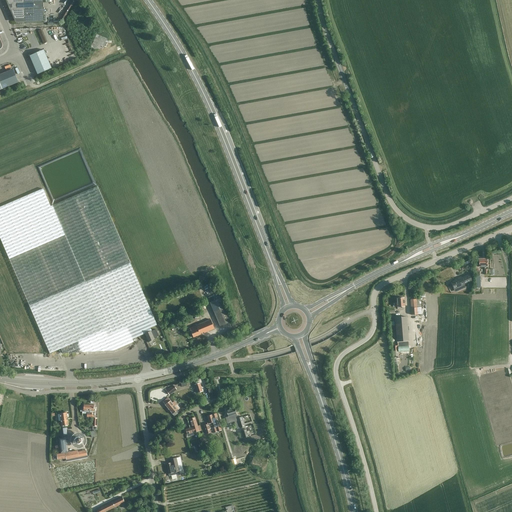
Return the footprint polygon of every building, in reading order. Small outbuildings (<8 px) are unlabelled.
[(6,0),(9,4),(12,4),(12,5),(11,5),(11,7),(12,7),(12,8),(10,8),(15,19),(24,18),(24,22),(43,21),(42,0),(6,0)] [(109,40),(96,34),(90,45),(90,46),(90,47),(95,50),(101,49),(103,49),(104,48),(108,44),(112,43),(112,42),(108,41),(109,40)] [(43,50),(29,56),(37,74),(51,68),(43,50)] [(13,69),(0,74),(0,84),(2,89),(18,82),(13,69)] [(0,206),(0,238),(8,259),(50,354),(60,349),(62,354),(114,350),(134,342),(132,339),(144,334),(148,342),(155,340),(153,337),(160,334),(97,186),(51,205),(43,188),(0,206)] [(485,273),(487,273),(487,258),(479,258),(479,267),(484,266),(485,273)] [(456,280),(451,282),(454,290),(472,282),(468,274),(461,278),(460,277),(456,279),(456,280)] [(213,311),(224,306),(220,298),(209,302),(213,311)] [(220,326),(230,321),(224,306),(213,311),(220,326)] [(397,342),(409,341),(407,317),(395,317),(397,342)] [(193,338),(214,329),(210,320),(189,328),(193,338)] [(496,444),(511,439),(511,388),(506,368),(478,376),(496,444)] [(169,395),(176,389),(173,385),(166,391),(169,395)] [(163,402),(165,404),(172,414),(173,413),(174,415),(177,413),(176,411),(178,409),(175,406),(177,404),(174,401),(172,402),(168,398),(163,402)] [(84,404),(83,410),(86,410),(86,417),(93,417),(94,405),(84,404)] [(234,408),(226,410),(229,419),(234,417),(235,420),(237,420),(239,428),(245,427),(242,417),(237,418),(234,408)] [(65,428),(64,425),(68,425),(67,412),(60,413),(62,426),(63,428),(62,428),(63,436),(64,435),(64,438),(59,438),(61,452),(68,451),(66,438),(66,435),(67,435),(66,428),(65,428)] [(210,429),(213,428),(214,431),(213,432),(213,433),(221,430),(216,413),(207,416),(209,423),(203,425),(206,434),(211,432),(210,429)] [(189,418),(192,427),(185,429),(187,434),(193,432),(201,430),(199,425),(197,425),(195,417),(189,418)] [(83,439),(83,438),(82,437),(82,436),(81,436),(80,436),(80,435),(79,435),(78,435),(77,435),(76,435),(75,436),(74,436),(74,437),(73,437),(73,438),(73,439),(73,440),(72,440),(72,441),(73,442),(73,443),(73,444),(74,444),(74,445),(75,445),(76,446),(77,446),(78,446),(79,446),(80,446),(81,445),(82,444),(83,443),(83,442),(83,441),(83,440),(83,439)] [(66,460),(78,457),(77,450),(66,453),(52,454),(53,460),(66,458),(66,460)] [(263,472),(266,473),(271,459),(256,453),(250,469),(257,466),(262,468),(262,469),(263,470),(263,472)] [(169,475),(180,473),(176,457),(170,458),(171,462),(166,463),(169,475)] [(96,511),(105,511),(124,503),(121,497),(96,510),(96,511)]
